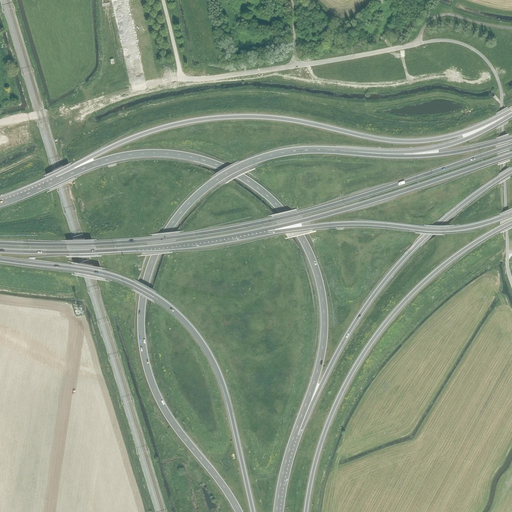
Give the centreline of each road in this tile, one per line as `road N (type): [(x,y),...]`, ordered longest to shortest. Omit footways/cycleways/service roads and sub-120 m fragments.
road 1 (trunk): [(511,145),(328,206),(220,230),(92,244),(0,242)]
road 2 (trunk): [(295,437),(322,348),(322,299),(309,253),(275,204),(233,172),(166,154),(104,161),(48,184)]
road 3 (trunk): [(511,110),(449,137),(411,142),(276,118),(186,122),(118,143),(48,184)]
road 4 (trunk): [(311,150),(247,163),(195,196),(162,237),(144,285),(141,344),(154,389),(238,511)]
road 5 (trunk): [(0,259),(117,278),(178,315),(223,387),(252,511)]
road 6 (trunk): [(305,511),(322,436),(367,346),(441,266),(511,221)]
road 7 (trunk): [(295,437),(346,335),(387,276),(439,223),(511,171)]
road 8 (trunk): [(0,250),(144,248),(267,229)]
road 9 (trunk): [(267,229),(511,154)]
road 10 (trunk): [(267,229),(362,223),(435,230),(511,213)]
road 11 (trunk): [(511,114),(442,147),(311,150)]
road 12 (trunk): [(511,138),(429,156),(311,150)]
